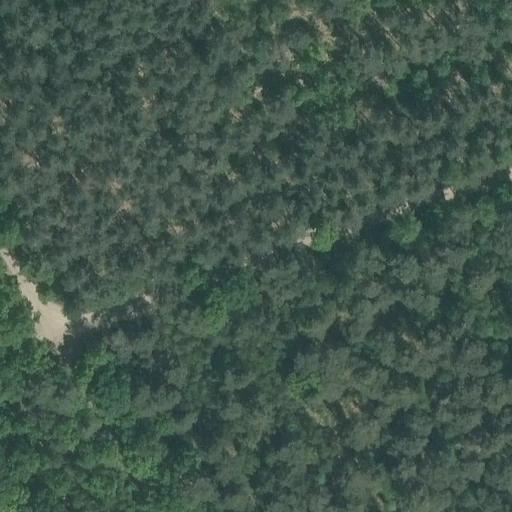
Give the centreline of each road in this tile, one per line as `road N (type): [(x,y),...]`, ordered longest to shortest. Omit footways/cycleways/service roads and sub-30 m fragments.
road 1 (track): [(0,246),(49,321),(511,163)]
road 2 (track): [(170,511),(49,321),(0,323)]
